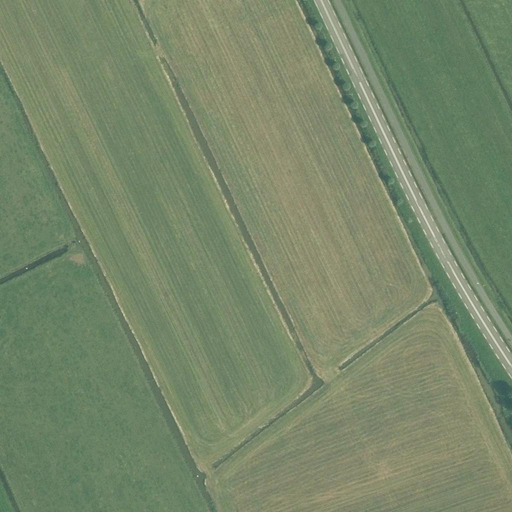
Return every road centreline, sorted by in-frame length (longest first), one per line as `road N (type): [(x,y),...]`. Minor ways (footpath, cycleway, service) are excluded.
road 1 (primary): [(511,364),(424,216),(321,0)]
road 2 (unclassified): [(511,342),(450,239),(336,0)]
